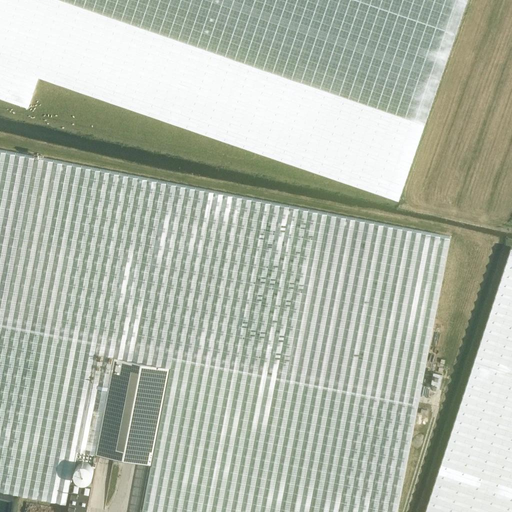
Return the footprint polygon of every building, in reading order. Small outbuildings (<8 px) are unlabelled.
[(0,0),(0,96),(29,106),(33,91),(38,76),(398,199),(400,195),(466,0),(0,0)] [(0,149),(0,489),(66,503),(76,449),(151,464),(141,511),(397,511),(451,236),(0,149)] [(425,511),(511,511),(511,247),(425,511)] [(86,462),(84,462),(83,462),(82,462),(80,462),(79,463),(78,463),(77,464),(76,466),(75,466),(75,468),(74,469),(74,470),(74,471),(74,472),(74,473),(74,474),(75,475),(75,476),(75,477),(77,478),(78,479),(79,480),(81,480),(82,481),(84,481),(85,481),(87,480),(88,480),(89,479),(90,478),(91,477),(92,476),(92,475),(93,474),(93,473),(93,471),(93,470),(93,469),(92,468),(92,467),(91,466),(91,465),(90,465),(90,464),(89,464),(88,463),(87,462),(86,462)] [(73,481),(67,511),(86,511),(92,484),(73,481)]
